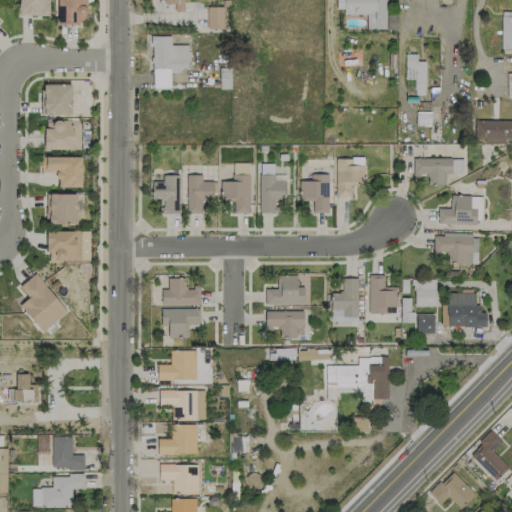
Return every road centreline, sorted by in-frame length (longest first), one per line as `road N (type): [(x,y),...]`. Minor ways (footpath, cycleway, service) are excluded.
road 1 (tertiary): [(118,0),(120,511)]
road 2 (residential): [(118,246),(342,245),(369,239),(396,218)]
road 3 (secondary): [(511,362),(364,511)]
road 4 (residential): [(2,244),(11,227),(14,66)]
